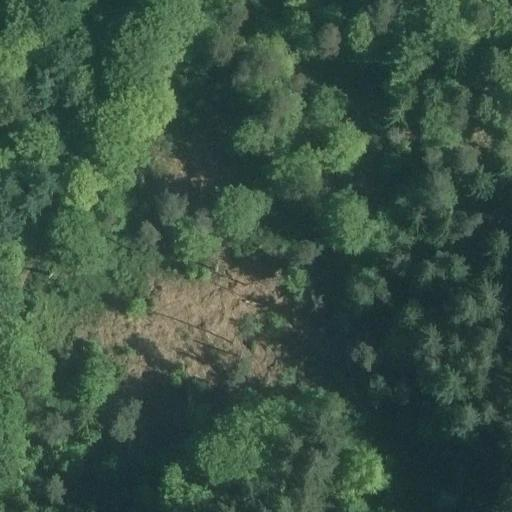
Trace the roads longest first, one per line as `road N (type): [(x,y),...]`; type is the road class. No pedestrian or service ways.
road 1 (track): [(0,404),(174,0)]
road 2 (track): [(511,333),(377,425),(221,511)]
